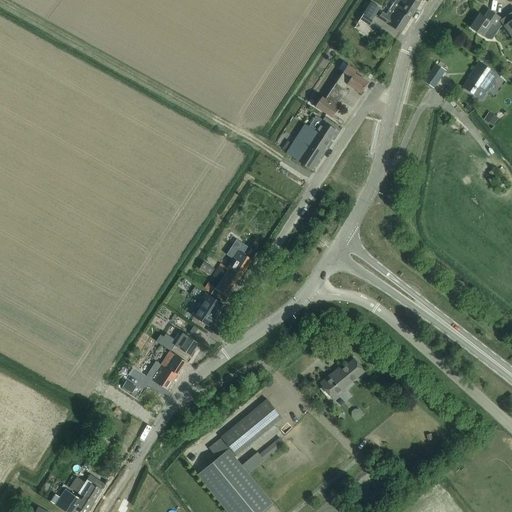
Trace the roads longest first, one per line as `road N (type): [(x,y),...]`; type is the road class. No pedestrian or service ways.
road 1 (residential): [(219,327),(373,95),(392,102)]
road 2 (unclassified): [(511,427),(375,307),(308,290)]
road 3 (tertiary): [(100,511),(184,388),(234,346)]
road 4 (tertiary): [(487,356),(344,234)]
road 5 (tertiary): [(332,255),(487,356)]
road 6 (tertiary): [(344,234),(375,183),(392,102)]
